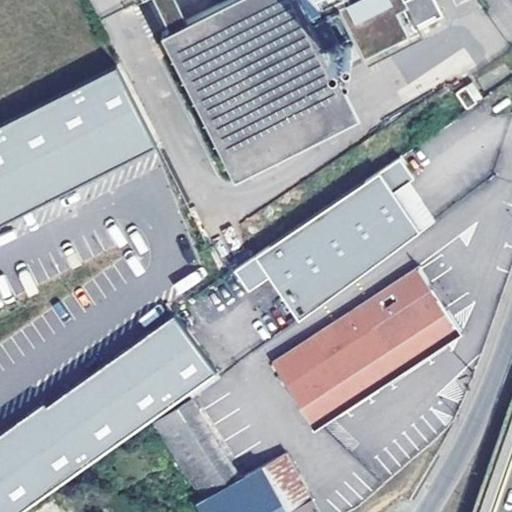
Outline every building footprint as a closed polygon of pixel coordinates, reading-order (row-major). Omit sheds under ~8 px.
[(390,0),(228,0),(160,34),(234,180),(291,151),(268,106),(336,71),(324,47),(350,34),(362,57),(408,34),(390,0)] [(117,64),(0,123),(0,224),(158,144),(117,64)] [(265,278),(296,321),(417,232),(390,194),(407,181),(411,178),(396,158),(229,271),(245,292),(265,278)] [(417,232),(435,220),(407,181),(390,194),(417,232)] [(446,346),(463,335),(418,266),(273,362),(314,426),(443,341),(446,346)] [(0,433),(0,511),(18,511),(216,372),(177,313),(49,403),(47,400),(0,433)] [(237,480),(187,399),(149,427),(199,506),(194,510),(194,511),(314,511),(282,454),(237,480)]
